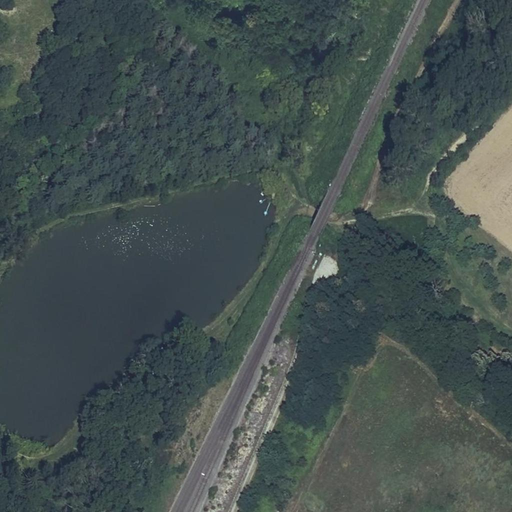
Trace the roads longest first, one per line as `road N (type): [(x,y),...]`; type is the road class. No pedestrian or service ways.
road 1 (track): [(511,92),(422,182),(362,216),(334,220),(311,212),(256,169),(38,225)]
road 2 (track): [(234,511),(298,358),(321,272)]
road 3 (track): [(362,216),(425,214),(439,226),(449,269),(511,331)]
